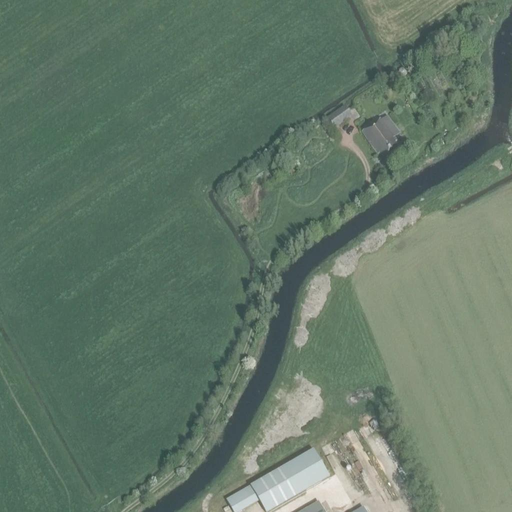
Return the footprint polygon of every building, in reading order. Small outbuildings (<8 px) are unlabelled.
[(428,97),(425,92),(419,96),(422,101),(428,97)] [(344,110),(329,121),(336,130),(351,119),(344,110)] [(378,157),(380,155),(386,164),(401,153),(395,144),(397,143),(386,128),(390,125),(386,120),(382,123),(381,120),(362,134),(378,157)] [(351,432),(340,436),(344,446),(349,444),(347,438),(352,436),(351,432)] [(314,452),(272,476),(287,502),(329,478),(314,452)] [(259,502),(264,511),(269,511),(287,502),(272,476),(251,488),(259,502)] [(251,488),(236,497),(244,511),(259,502),(251,488)] [(236,497),(227,502),(232,511),(241,511),(244,511),(236,497)]
